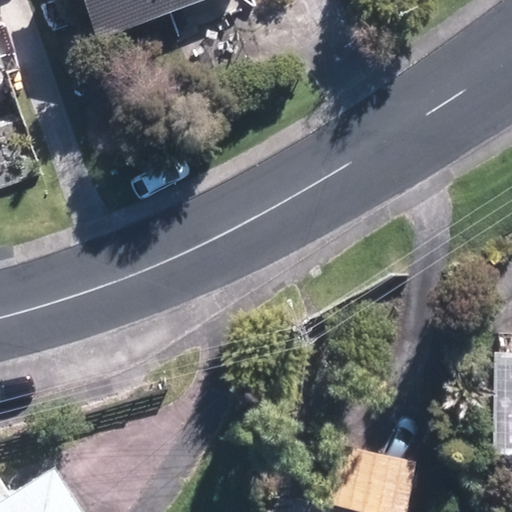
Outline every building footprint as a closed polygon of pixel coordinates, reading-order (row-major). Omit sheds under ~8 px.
[(85,0),(98,36),(202,0),(85,0)] [(0,38),(0,66),(9,63),(0,38)] [(511,351),(495,351),(495,442),(511,441),(511,351)] [(405,511),(417,460),(324,438),(306,511),(405,511)] [(0,511),(88,511),(50,455),(0,488),(0,511)]
